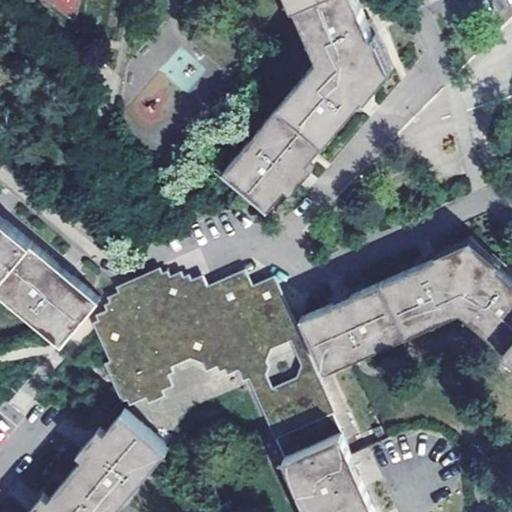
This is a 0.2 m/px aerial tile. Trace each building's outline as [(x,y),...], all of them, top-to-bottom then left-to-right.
[(300,0),(294,0),(320,58),(228,168),(233,171),(287,106),(327,58),(302,1),(300,0)] [(300,0),(302,1),(327,58),(287,106),(233,171),(273,206),(292,185),(285,179),(296,166),(305,156),(311,162),(329,140),(361,103),(352,95),(355,91),(359,87),(364,91),(385,66),(373,36),(366,39),(364,33),(361,27),(370,23),(359,0),(300,0)] [(366,39),(373,36),(375,35),(370,23),(361,27),(364,33),(366,39)] [(385,66),(364,91),(368,95),(370,97),(394,68),(379,34),(375,35),(373,36),(385,66)] [(352,95),(361,103),(368,95),(364,91),(359,87),(355,91),(352,95)] [(285,179),(292,185),(296,188),(316,165),(311,162),(305,156),(296,166),(285,179)] [(11,220),(0,211),(0,221),(6,226),(11,220)] [(0,282),(67,338),(102,297),(80,279),(74,284),(63,275),(51,265),(56,259),(34,240),(11,220),(6,226),(0,221),(0,282)] [(297,322),(318,375),(459,321),(500,354),(505,367),(511,372),(511,283),(468,248),(308,310),(297,322)] [(80,279),(56,259),(51,265),(63,275),(74,284),(80,279)] [(113,352),(116,351),(122,365),(120,367),(119,369),(119,371),(119,373),(123,383),(123,385),(125,389),(126,391),(130,394),(133,394),(137,393),(156,385),(158,382),(159,379),(159,376),(155,368),(174,361),(172,355),(189,347),(191,348),(194,350),(198,350),(203,346),(203,344),(204,341),(218,338),(221,341),(224,342),(230,343),(234,343),(237,341),(240,337),(254,342),(259,354),(290,341),(283,324),(285,324),(278,309),(281,307),(282,306),(283,304),(283,303),(282,301),(275,286),(273,284),(271,283),(270,283),(258,288),(256,290),(255,291),(255,293),(256,295),(253,296),(246,282),(244,280),(242,279),(240,280),(237,280),(220,288),(216,291),(214,294),(212,297),(211,300),(211,306),(201,311),(193,296),(190,292),(186,291),(164,300),(157,286),(153,284),(151,283),(138,288),(136,289),(134,292),(134,293),(134,295),(134,296),(136,298),(137,299),(135,300),(134,300),(133,299),(130,300),(128,300),(123,303),(122,304),(120,308),(120,312),(122,315),(126,317),(119,319),(114,316),(109,317),(104,319),(102,325),(99,326),(108,349),(110,351),(113,352)] [(0,289),(63,342),(67,338),(0,282),(0,289)] [(268,403),(292,455),(337,436),(328,418),(337,414),(322,380),(268,403)] [(109,511),(167,444),(125,409),(108,430),(113,434),(100,449),(91,460),(86,455),(50,497),(57,502),(47,511),(109,511)] [(80,450),(86,455),(91,460),(100,449),(113,434),(108,430),(102,425),(80,450)] [(360,511),(348,482),(363,475),(344,433),(337,436),(292,455),(312,498),(327,491),(336,511),(360,511)] [(115,511),(170,448),(167,444),(109,511),(115,511)] [(312,498),(292,455),(286,458),(305,501),(312,498)] [(379,511),(365,480),(363,475),(348,482),(360,511),(379,511)] [(336,511),(327,491),(312,498),(305,501),(309,511),(336,511)] [(47,511),(57,502),(50,497),(45,492),(28,511),(47,511)]
